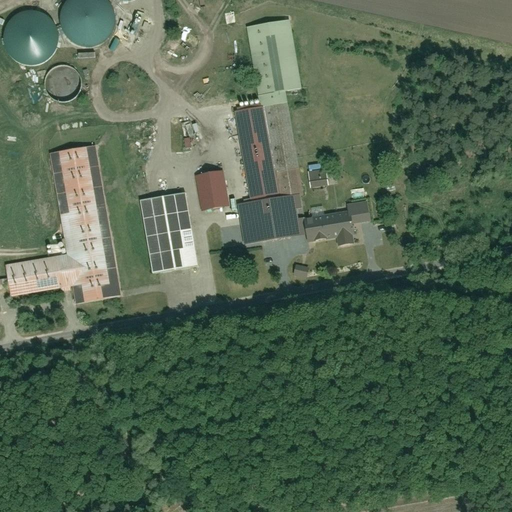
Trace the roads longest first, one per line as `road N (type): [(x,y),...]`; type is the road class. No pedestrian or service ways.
road 1 (residential): [(0,351),(511,249)]
road 2 (track): [(72,337),(186,511)]
